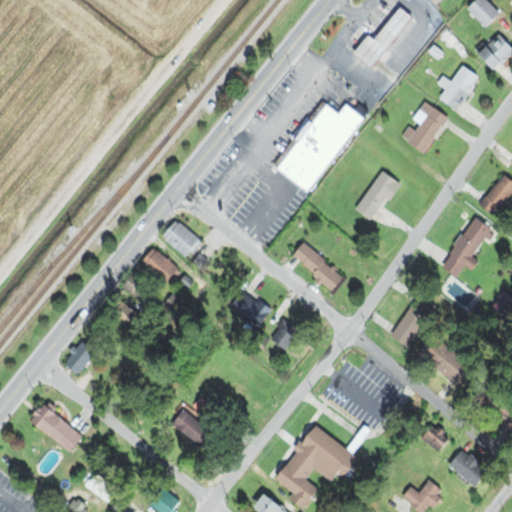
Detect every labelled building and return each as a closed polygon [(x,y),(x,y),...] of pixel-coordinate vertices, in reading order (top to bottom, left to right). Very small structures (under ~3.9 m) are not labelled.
[(480,0),(472,8),(492,28),(506,14),(492,0),(480,0)] [(359,55),(380,70),(419,16),(406,7),(382,40),(375,34),(359,55)] [(500,72),(511,59),(511,40),(503,32),(482,53),(500,72)] [(444,98),(463,111),(486,78),(468,65),(444,98)] [(368,116),(352,106),(346,114),(326,101),(280,170),(317,194),(368,116)] [(405,136),(429,153),(453,117),(429,101),(415,123),(414,123),(405,136)] [(405,184),(387,171),(359,208),(377,222),(405,184)] [(482,203),(496,216),(511,199),(511,176),(510,175),(482,203)] [(463,277),(469,266),(477,271),(483,261),(478,258),(495,228),(477,217),(448,268),(463,277)] [(189,259),(206,244),(184,221),(167,236),(189,259)] [(336,292),(349,278),(309,243),(297,256),(336,292)] [(186,273),(163,251),(150,264),(173,286),(186,273)] [(275,311),(249,290),(236,307),(261,327),(275,311)] [(414,346),(435,309),(418,299),(397,336),(414,346)] [(145,323),(128,304),(114,317),(131,336),(145,323)] [(273,339),(290,350),(304,330),(286,318),(273,339)] [(428,352),(462,385),(477,369),(443,336),(428,352)] [(101,354),(88,340),(67,361),(81,375),(101,354)] [(470,397),(488,409),(498,393),(479,382),(470,397)] [(36,419),(73,454),(88,438),(51,403),(36,419)] [(178,424),(206,448),(218,434),(189,410),(178,424)] [(310,509),(324,490),(312,481),(320,469),(344,485),(363,456),(320,427),(282,481),(299,492),(295,499),(310,509)] [(456,458),(474,488),(490,478),(472,449),(456,458)] [(89,487),(112,503),(122,490),(99,474),(89,487)] [(416,487),(407,498),(424,511),(432,511),(448,491),(434,480),(424,493),(416,487)] [(180,511),(187,505),(168,488),(155,503),(164,511),(180,511)] [(293,511),(274,494),(261,508),(265,511),(293,511)]
